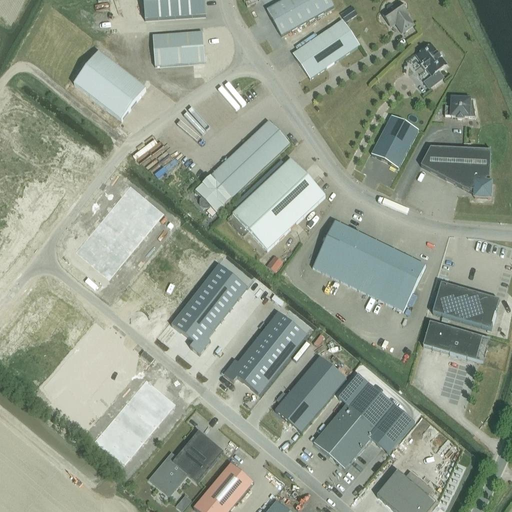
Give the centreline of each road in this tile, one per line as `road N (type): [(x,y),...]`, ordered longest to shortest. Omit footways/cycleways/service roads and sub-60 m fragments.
road 1 (unclassified): [(346,511),(40,257)]
road 2 (unclassified): [(254,58),(348,187),(431,227),(511,234)]
road 3 (unclassified): [(254,58),(124,147),(40,257)]
